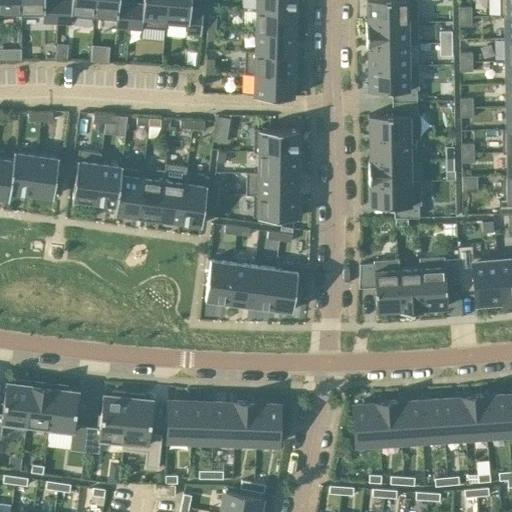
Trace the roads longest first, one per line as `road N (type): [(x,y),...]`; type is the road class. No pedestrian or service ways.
road 1 (residential): [(326,366),(339,207),(332,0)]
road 2 (residential): [(0,338),(138,357),(326,366)]
road 3 (residential): [(326,366),(511,354)]
road 4 (residential): [(298,511),(326,366)]
